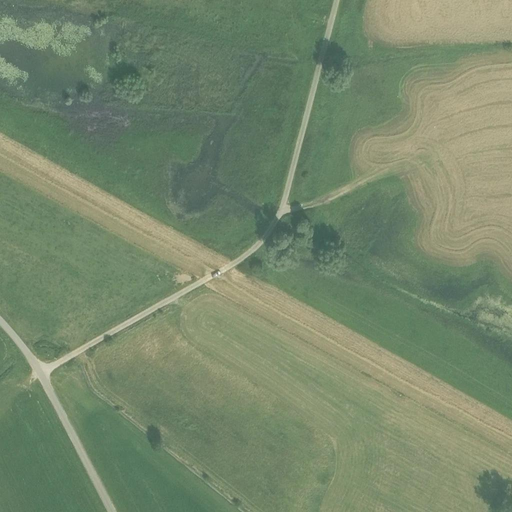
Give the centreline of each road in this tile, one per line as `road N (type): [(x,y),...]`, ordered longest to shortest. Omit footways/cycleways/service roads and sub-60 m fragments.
road 1 (track): [(42,374),(216,274),(269,230),(283,203),(333,0)]
road 2 (unclassified): [(114,511),(31,353),(0,317)]
